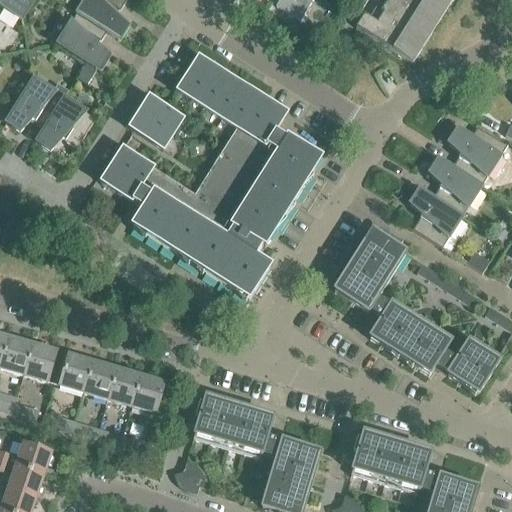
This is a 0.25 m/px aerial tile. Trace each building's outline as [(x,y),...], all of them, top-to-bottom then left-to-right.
[(0,0),(0,10),(21,24),(36,0),(0,0)] [(116,20),(126,5),(117,0),(87,0),(76,17),(106,36),(119,45),(128,31),(116,20)] [(281,0),(275,10),(299,25),(312,5),(310,0),(281,0)] [(357,0),(354,6),(362,11),(369,0),(357,0)] [(355,31),(411,67),(453,0),(389,0),(379,16),(382,18),(376,27),(363,19),(355,31)] [(92,70),(97,73),(100,75),(109,61),(97,50),(106,36),(76,17),(57,48),(86,67),(92,70)] [(34,52),(27,54),(29,61),(35,60),(34,52)] [(122,153),(100,187),(143,213),(131,231),(248,305),(269,271),(254,262),(261,250),(264,252),(320,164),(274,136),(283,121),(269,112),(271,109),(198,62),(176,96),(235,133),(193,199),(122,153)] [(86,67),(77,81),(88,88),(97,73),(92,70),(86,67)] [(33,84),(11,119),(6,127),(20,136),(31,124),(44,133),(45,133),(64,103),(33,84)] [(148,102),(129,132),(163,153),(182,123),(148,102)] [(44,133),(36,146),(50,155),(61,143),(76,152),(95,123),(64,103),(45,133),(44,133)] [(476,131),(470,142),(456,133),(447,147),(459,158),(450,172),(480,191),(500,160),(506,150),(476,131)] [(480,191),(450,172),(437,163),(428,178),(440,189),(431,202),(461,222),(480,191)] [(431,203),(431,202),(418,194),(409,208),(421,219),(411,234),(441,253),(461,222),(431,203)] [(502,216),(511,221),(511,211),(507,208),(502,216)] [(497,230),(491,240),(500,245),(506,236),(497,230)] [(404,258),(371,236),(333,296),(367,318),(368,316),(381,324),(369,343),(428,381),(434,371),(447,379),(446,380),(476,399),(500,362),(470,343),(456,365),(443,357),(451,343),(392,305),(389,310),(376,302),(404,258)] [(465,268),(481,278),(489,266),(473,256),(465,268)] [(477,304),(422,269),(416,277),(471,312),(477,304)] [(483,320),(511,338),(511,325),(489,311),(483,320)] [(0,369),(0,374),(23,381),(32,350),(8,343),(0,369)] [(32,350),(23,381),(47,388),(56,357),(32,350)] [(58,392),(83,399),(92,368),(67,361),(58,392)] [(83,399),(107,406),(116,375),(92,368),(83,399)] [(107,406),(131,413),(140,382),(116,375),(107,406)] [(140,382),(131,413),(155,420),(164,390),(140,382)] [(198,423),(192,444),(259,464),(260,460),(275,465),(260,511),(302,511),(319,458),(266,442),(272,422),(205,402),(202,409),(198,408),(194,422),(198,423)] [(15,408),(0,403),(0,415),(12,419),(15,408)] [(39,415),(23,410),(20,421),(35,426),(39,415)] [(75,426),(59,422),(56,432),(72,437),(75,426)] [(99,434),(83,429),(80,440),(95,444),(99,434)] [(122,441),(107,436),(103,447),(119,452),(122,441)] [(356,459),(350,480),(417,500),(418,496),(432,500),(428,511),(470,511),(476,493),(423,478),(429,458),(362,438),(360,445),(356,444),(351,458),(356,459)] [(146,448),(130,443),(127,454),(143,459),(146,448)] [(7,468),(15,471),(44,481),(52,458),(23,447),(18,461),(10,458),(7,468)] [(0,465),(7,468),(10,458),(0,454),(0,465)] [(188,466),(186,465),(183,473),(181,477),(173,479),(174,482),(175,485),(176,487),(177,489),(179,491),(180,493),(182,494),(184,496),(186,497),(189,498),(191,498),(193,499),(196,499),(198,492),(207,494),(207,492),(207,490),(206,487),(206,484),(205,481),(204,479),(202,477),(201,475),(200,473),(198,471),(196,470),(194,469),(192,467),(190,466),(188,466)] [(15,471),(7,494),(37,504),(44,481),(15,471)] [(7,494),(0,511),(33,511),(37,504),(7,494)] [(360,511),(358,510),(357,508),(355,507),(353,505),(352,504),(350,503),(347,502),(343,501),(341,509),(338,511),(360,511)]
